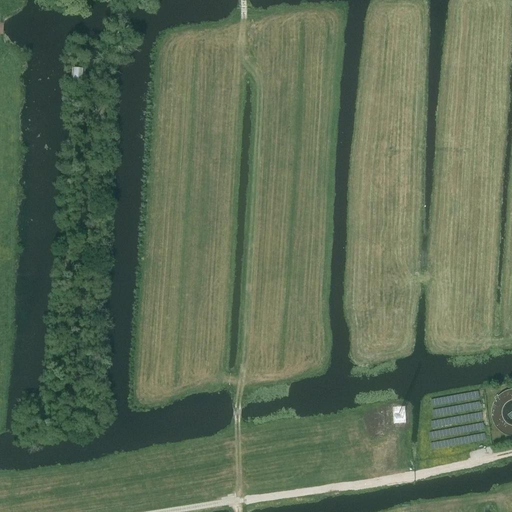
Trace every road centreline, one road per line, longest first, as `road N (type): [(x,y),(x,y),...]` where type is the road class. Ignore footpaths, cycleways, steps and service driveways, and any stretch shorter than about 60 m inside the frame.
road 1 (track): [(243,0),(264,81),(236,417),(238,511)]
road 2 (track): [(511,453),(412,477),(173,511)]
